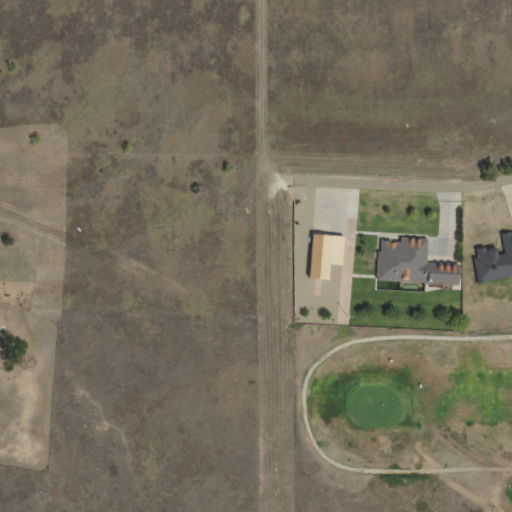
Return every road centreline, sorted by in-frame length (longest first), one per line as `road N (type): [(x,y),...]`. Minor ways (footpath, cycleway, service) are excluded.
road 1 (track): [(511,335),(352,341),(316,364),(304,388),(315,446),(348,469),(511,471)]
road 2 (residential): [(294,180),(460,188),(511,178)]
